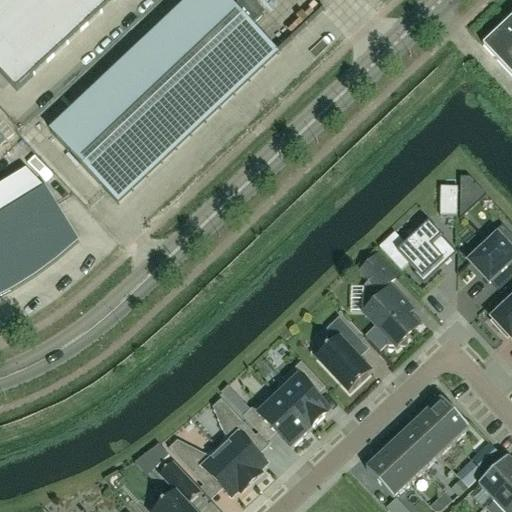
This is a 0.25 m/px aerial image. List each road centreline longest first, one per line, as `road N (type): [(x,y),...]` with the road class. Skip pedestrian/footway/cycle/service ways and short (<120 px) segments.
road 1 (secondary): [(0,378),(97,321),(443,0)]
road 2 (residential): [(274,511),(449,353),(511,420)]
